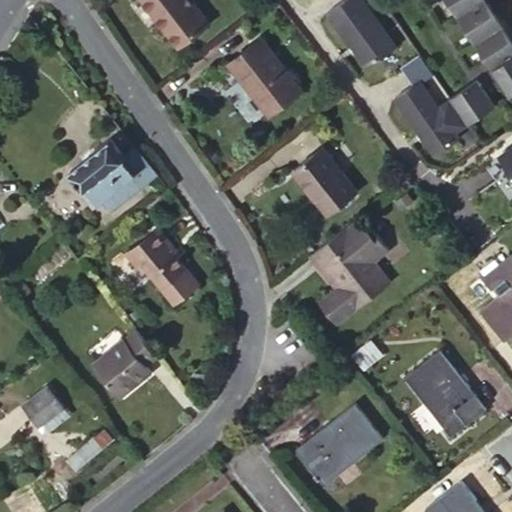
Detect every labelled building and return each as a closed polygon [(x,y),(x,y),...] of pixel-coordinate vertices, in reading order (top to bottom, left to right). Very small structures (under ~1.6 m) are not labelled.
[(206,22),(188,0),(142,0),(177,44),(206,22)] [(366,67),(395,47),(361,0),(342,0),(326,13),(349,46),(351,45),(366,67)] [(447,0),(460,19),(486,3),(483,0),(447,0)] [(477,46),(502,29),(486,3),(460,19),(477,46)] [(477,46),(494,71),(511,59),(511,43),(502,29),(477,46)] [(298,89),(258,39),(228,62),(268,112),(298,89)] [(455,133),(468,124),(451,100),(439,109),(422,85),(434,76),(419,55),(401,68),(413,86),(396,99),(425,140),(426,139),(437,155),(460,139),(455,133)] [(511,97),(511,95),(511,59),(494,71),(511,97)] [(468,124),(468,125),(494,108),(476,80),(449,98),(451,100),(468,124)] [(111,209),(155,174),(134,148),(123,157),(107,138),(67,170),(83,189),(79,192),(91,205),(101,197),(111,209)] [(511,147),(502,154),(511,169),(511,147)] [(354,192),(321,150),(291,172),(326,214),(354,192)] [(365,229),(356,217),(312,251),(339,285),(335,288),(319,302),(336,323),(388,283),(372,262),(387,250),(369,226),(365,229)] [(448,235),(439,225),(434,229),(441,240),(448,235)] [(171,253),(175,250),(156,227),(124,253),(131,263),(137,258),(141,263),(171,299),(194,281),(175,259),(171,253)] [(180,255),(175,250),(171,253),(175,259),(180,255)] [(312,251),(309,254),(335,288),(339,285),(312,251)] [(483,276),(492,288),(508,277),(511,282),(511,287),(508,290),(507,288),(497,296),(479,309),(503,339),(511,332),(511,257),(510,255),(483,276)] [(137,258),(131,263),(135,268),(141,263),(137,258)] [(511,282),(508,277),(492,288),(497,296),(507,288),(508,290),(511,287),(511,282)] [(158,355),(135,327),(91,362),(119,397),(150,372),(144,364),(158,355)] [(378,348),(370,338),(350,353),(358,364),(378,348)] [(484,407),(438,350),(404,376),(449,434),(484,407)] [(45,386),(21,405),(37,425),(60,406),(45,386)] [(380,438),(352,402),(296,447),(323,482),(380,438)] [(112,437),(104,427),(75,449),(85,460),(112,437)] [(483,511),(460,482),(426,508),(428,511),(483,511)]
